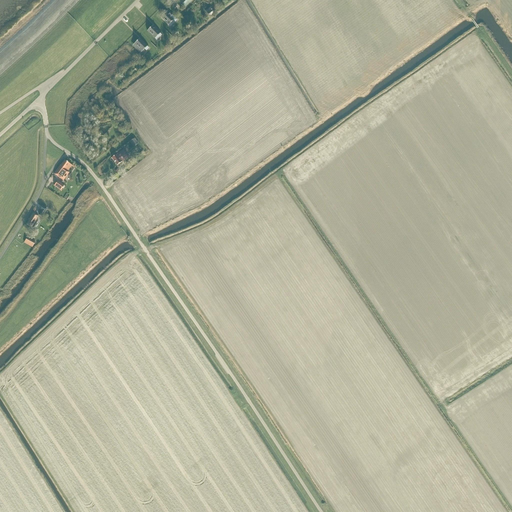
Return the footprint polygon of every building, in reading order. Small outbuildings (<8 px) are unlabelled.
[(178,0),(177,2),(181,6),(182,6),(184,9),(189,3),(189,4),(192,0),(183,0),(184,0),(183,0),(178,0)] [(209,16),(214,12),(210,7),(206,11),(209,16)] [(160,17),(168,25),(172,22),(174,23),(177,20),(172,15),(171,16),(170,14),(171,13),(168,10),(160,17)] [(153,25),(147,31),(155,39),(157,36),(159,38),(162,35),(155,29),(156,28),(153,25)] [(139,39),(134,44),(142,52),(144,49),(146,51),(149,48),(139,39)] [(133,139),(131,141),(130,142),(134,147),(137,144),(138,143),(135,138),(133,139)] [(129,157),(123,150),(116,155),(111,158),(117,165),(122,162),(129,157)] [(60,165),(56,171),(54,174),(63,181),(69,172),(68,171),(72,166),(64,160),(60,165)] [(61,191),(64,186),(58,181),(54,186),(61,191)] [(42,217),(47,210),(42,207),(40,210),(42,211),(39,215),(42,217)] [(37,219),(38,216),(33,213),(27,224),(33,229),(38,220),(37,219)] [(24,243),(32,247),(35,243),(27,238),(24,243)]
